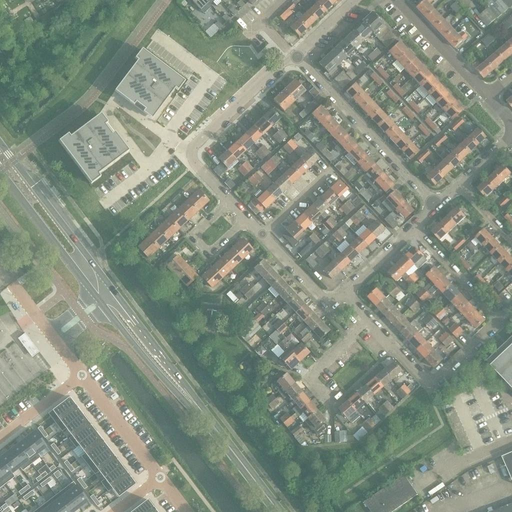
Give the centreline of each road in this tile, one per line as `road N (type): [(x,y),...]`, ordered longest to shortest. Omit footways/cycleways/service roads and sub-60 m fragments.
road 1 (residential): [(434,206),(296,57)]
road 2 (residential): [(229,199),(191,152),(296,57)]
road 3 (tertiary): [(113,291),(0,142)]
road 4 (tertiary): [(0,173),(94,295)]
road 5 (tertiary): [(201,414),(113,291)]
road 6 (tertiary): [(104,308),(201,414)]
road 7 (residential): [(160,479),(80,373)]
road 8 (residential): [(229,199),(192,236),(211,255),(247,218)]
road 9 (residential): [(485,96),(398,0)]
road 10 (residential): [(497,322),(412,226)]
road 11 (tertiary): [(201,414),(277,511)]
